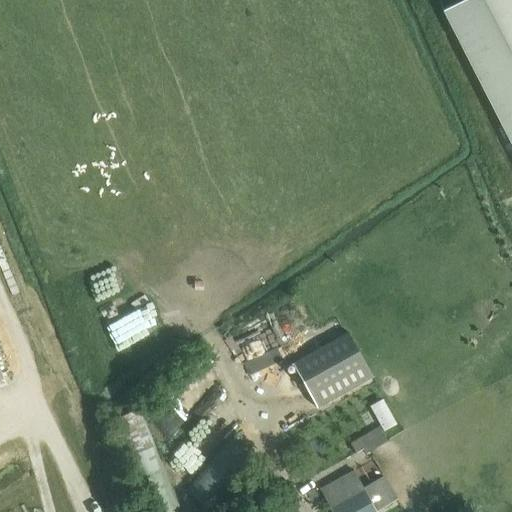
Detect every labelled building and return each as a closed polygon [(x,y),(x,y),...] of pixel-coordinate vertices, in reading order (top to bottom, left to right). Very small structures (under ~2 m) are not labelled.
[(511,0),(462,0),(443,10),(511,145),(511,0)] [(346,333),(292,363),(310,395),(364,365),(346,333)] [(139,410),(114,421),(151,511),(169,511),(180,508),(139,410)] [(365,453),(368,451),(387,441),(379,426),(350,443),(355,453),(362,449),(365,453)] [(331,511),(375,511),(397,500),(383,477),(363,488),(354,471),(319,490),(331,511)]
